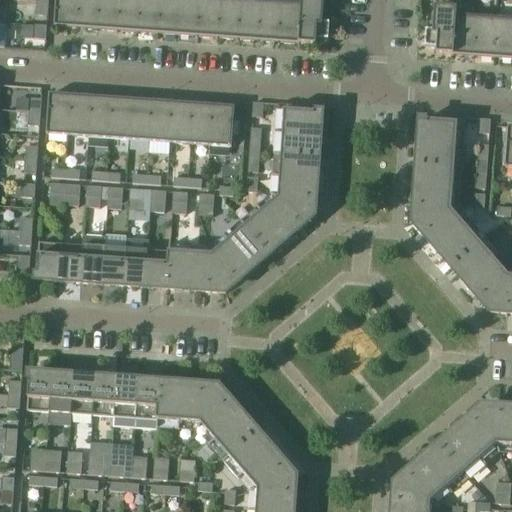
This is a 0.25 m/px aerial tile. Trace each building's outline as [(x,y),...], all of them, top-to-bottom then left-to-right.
[(75,30),(77,0),(56,0),(55,28),(75,30)] [(95,31),(97,0),(77,0),(75,30),(95,31)] [(116,33),(118,0),(97,0),(95,31),(116,33)] [(136,34),(139,0),(118,0),(116,33),(136,34)] [(157,36),(159,0),(139,0),(136,34),(157,36)] [(177,37),(180,0),(159,0),(157,36),(177,37)] [(197,39),(200,0),(180,0),(177,37),(197,39)] [(218,40),(221,0),(218,0),(200,0),(197,39),(218,40)] [(238,41),(241,2),(221,0),(218,40),(238,41)] [(324,0),(317,0),(301,0),(302,6),(299,46),(316,47),(316,41),(328,42),(329,25),(322,25),(324,0)] [(259,43),(261,3),(241,2),(238,41),(259,43)] [(47,18),(48,4),(36,3),(35,17),(47,18)] [(279,44),(282,5),(261,3),(259,43),(279,44)] [(302,6),(282,5),(279,44),(299,46),(302,6)] [(456,10),(455,10),(435,8),(433,33),(426,32),(425,49),(437,50),(436,56),(453,57),(456,10)] [(473,58),(476,19),(456,17),(457,10),(456,10),(453,57),(473,58)] [(493,60),(496,20),(476,19),(473,58),(493,60)] [(511,21),(496,20),(493,60),(511,61),(511,21)] [(45,41),(46,28),(34,27),(33,40),(45,41)] [(68,137),(71,98),(50,96),(47,136),(48,136),(68,137)] [(88,139),(91,99),(71,98),(68,137),(88,139)] [(109,140),(111,101),(91,99),(88,139),(109,140)] [(28,114),(40,115),(41,101),(29,100),(28,114)] [(129,142),(132,102),(111,101),(109,140),(129,142)] [(149,143),(152,104),(132,102),(129,142),(149,143)] [(170,145),(172,105),(152,104),(149,143),(170,145)] [(190,146),(193,106),(172,105),(170,145),(190,146)] [(262,120),(263,105),(253,105),(252,119),(262,120)] [(210,148),(213,108),(193,106),(190,146),(210,148)] [(285,113),(285,107),(277,106),(277,108),(284,108),(283,135),(281,156),(274,155),(273,156),(319,159),(320,138),(322,115),(285,113)] [(213,108),(210,148),(230,149),(231,150),(234,109),(213,108)] [(39,128),(40,115),(28,114),(27,128),(39,128)] [(466,121),(466,120),(457,119),(457,125),(420,122),(419,145),(417,166),(462,170),(462,169),(455,168),(456,148),(458,121),(466,121)] [(489,136),(490,122),(480,121),(479,135),(489,136)] [(261,131),(251,130),(250,142),(260,143),(261,131)] [(259,155),(260,143),(250,142),(249,154),(259,155)] [(487,159),(488,147),(478,146),(477,158),(487,159)] [(25,162),(37,163),(38,149),(26,148),(25,162)] [(259,165),(259,155),(249,154),(249,164),(259,165)] [(317,181),(319,159),(273,156),(273,157),(281,157),(280,178),(278,199),(271,195),(270,196),(314,218),(317,181)] [(487,171),(487,159),(477,158),(476,171),(487,171)] [(36,176),(37,163),(25,162),(24,175),(36,176)] [(258,175),(259,165),(249,164),(248,174),(258,175)] [(462,170),(417,166),(416,188),(413,225),(460,209),(459,209),(451,211),(453,191),(455,169),(462,170)] [(65,181),(65,172),(53,171),(52,180),(65,181)] [(486,181),(487,171),(476,171),(476,180),(486,181)] [(65,172),(65,181),(80,182),(81,173),(65,172)] [(105,184),(106,175),(94,174),(93,183),(105,184)] [(106,175),(105,184),(121,185),(122,176),(106,175)] [(146,187),(147,178),(134,177),(134,186),(146,187)] [(147,178),(146,187),(162,188),(163,179),(147,178)] [(247,184),(257,189),(258,180),(247,179),(247,184)] [(187,190),(187,181),(175,180),(174,189),(187,190)] [(485,191),(486,181),(476,180),(475,190),(485,191)] [(187,181),(187,190),(203,191),(203,182),(187,181)] [(257,194),(257,189),(247,184),(246,194),(257,194)] [(34,200),(35,187),(23,186),(22,199),(34,200)] [(64,197),(65,187),(51,186),(50,196),(64,197)] [(79,198),(80,188),(65,187),(64,197),(79,198)] [(100,200),(101,189),(87,188),(86,199),(100,200)] [(221,198),(235,199),(235,190),(221,189),(221,198)] [(122,201),(122,191),(108,190),(107,200),(122,201)] [(143,203),(144,192),(130,191),(129,202),(143,203)] [(165,204),(165,194),(151,193),(151,203),(165,204)] [(173,194),(172,215),(186,216),(187,195),(173,194)] [(64,208),(64,197),(50,196),(49,207),(64,208)] [(200,196),(198,217),(212,218),(214,197),(200,196)] [(286,242),(314,218),(270,196),(278,200),(262,214),(246,228),(241,222),(240,222),(270,256),(286,242)] [(474,205),(484,201),(485,197),(475,196),(474,205)] [(78,209),(79,198),(64,197),(64,208),(78,209)] [(99,210),(100,200),(86,199),(85,209),(99,210)] [(121,212),(122,201),(107,200),(107,211),(121,212)] [(484,201),(474,205),(473,210),(484,211),(484,201)] [(142,213),(143,203),(129,202),(128,212),(142,213)] [(164,215),(165,204),(151,203),(150,214),(164,215)] [(451,269),(486,240),(485,239),(479,244),(466,228),(452,213),(460,210),(460,209),(413,225),(437,253),(451,269)] [(497,218),(510,219),(511,210),(497,209),(497,218)] [(19,234),(31,235),(32,221),(20,220),(19,234)] [(253,271),(270,256),(240,222),(240,223),(245,229),(229,243),(213,256),(210,248),(210,249),(225,295),(253,271)] [(30,248),(31,235),(19,234),(18,247),(30,248)] [(61,241),(61,246),(58,284),(80,285),(83,238),(82,248),(62,246),(62,241),(61,241)] [(104,249),(105,244),(105,239),(83,238),(80,285),(102,287),(104,249)] [(508,277),(494,262),(480,245),(486,240),(451,269),(466,286),(490,314),(511,270),(508,277)] [(61,246),(61,241),(61,246),(39,245),(36,282),(58,284),(61,246)] [(123,288),(126,246),(125,251),(105,249),(105,244),(104,249),(102,287),(123,288)] [(145,290),(148,248),(147,247),(147,252),(126,251),(127,246),(126,246),(123,288),(145,290)] [(166,291),(170,246),(169,246),(169,254),(148,252),(148,248),(145,290),(166,291)] [(212,257),(191,255),(170,254),(170,246),(166,291),(188,293),(225,295),(210,249),(209,249),(212,257)] [(28,281),(30,259),(17,258),(16,280),(28,281)] [(511,270),(490,314),(511,315),(511,270)] [(22,373),(23,351),(11,350),(9,373),(22,373)] [(49,419),(52,377),(30,375),(27,413),(49,414),(48,419),(49,419)] [(70,421),(74,379),(52,377),(49,419),(50,414),(70,416),(70,421)] [(92,422),(95,380),(74,379),(70,421),(71,421),(71,416),(92,418),(92,422)] [(113,424),(117,382),(95,380),(92,422),(93,418),(113,419),(113,424)] [(135,426),(138,383),(117,382),(113,424),(114,424),(114,419),(135,421),(135,425),(135,426)] [(8,397),(20,397),(21,384),(9,383),(8,397)] [(156,430),(160,385),(138,383),(135,426),(136,426),(136,421),(157,422),(156,430)] [(197,433),(218,389),(181,387),(160,385),(156,430),(158,430),(158,422),(179,424),(200,426),(196,433),(197,433)] [(223,463),(257,434),(243,417),(219,389),(218,389),(197,433),(201,426),(214,442),(228,458),(223,463)] [(19,411),(20,397),(8,397),(7,410),(19,411)] [(498,455),(499,455),(484,408),(456,432),(439,447),(469,481),(464,475),(480,461),(496,447),(498,455)] [(511,410),(484,408),(499,455),(500,454),(497,447),(511,447),(511,410)] [(5,444),(17,445),(18,432),(6,431),(5,444)] [(249,494),(296,478),(272,450),(257,434),(223,463),(223,464),(229,459),(243,475),(257,491),(249,493),(249,494)] [(16,459),(17,445),(5,444),(4,458),(16,459)] [(468,481),(469,481),(439,447),(422,461),(394,486),(438,508),(439,507),(431,503),(447,490),(463,476),(468,481)] [(46,463),(46,453),(32,452),(31,462),(46,463)] [(46,463),(60,464),(61,454),(46,453),(46,463)] [(67,465),(81,466),(82,455),(68,454),(67,465)] [(89,466),(103,467),(104,457),(90,456),(89,466)] [(110,468),(124,469),(125,458),(111,457),(110,468)] [(132,469),(146,470),(147,460),(133,459),(132,469)] [(168,472),(169,462),(154,461),(154,471),(168,472)] [(45,474),(46,463),(31,462),(30,473),(45,474)] [(181,462),(180,471),(179,483),(193,484),(195,463),(181,462)] [(59,475),(60,464),(46,463),(45,474),(59,475)] [(81,476),(81,466),(67,465),(66,475),(81,476)] [(102,478),(103,467),(89,466),(88,477),(102,478)] [(124,479),(124,469),(110,468),(109,478),(124,479)] [(145,481),(146,470),(132,469),(131,480),(145,481)] [(154,471),(153,481),(167,483),(168,472),(154,471)] [(43,488),(43,479),(29,478),(28,487),(43,488)] [(257,492),(255,511),(293,511),(296,478),(249,494),(249,495),(257,492)] [(1,493),(13,494),(14,480),(2,479),(1,493)] [(43,479),(43,488),(56,489),(57,480),(43,479)] [(83,491),(84,482),(70,481),(69,490),(83,491)] [(84,482),(83,491),(97,492),(98,483),(84,482)] [(124,494),(125,485),(110,484),(110,493),(124,494)] [(212,494),(212,485),(198,484),(198,493),(212,494)] [(125,485),(124,494),(138,495),(139,486),(125,485)] [(510,486),(501,485),(496,485),(495,506),(509,507),(510,486)] [(438,508),(394,486),(392,511),(430,511),(431,505),(438,508)] [(165,497),(165,488),(151,487),(151,496),(165,497)] [(165,488),(165,497),(179,498),(179,489),(165,488)] [(12,507),(13,494),(1,493),(0,506),(12,507)] [(224,502),(235,499),(235,493),(225,493),(224,502)] [(235,499),(224,502),(224,507),(234,507),(235,499)]
